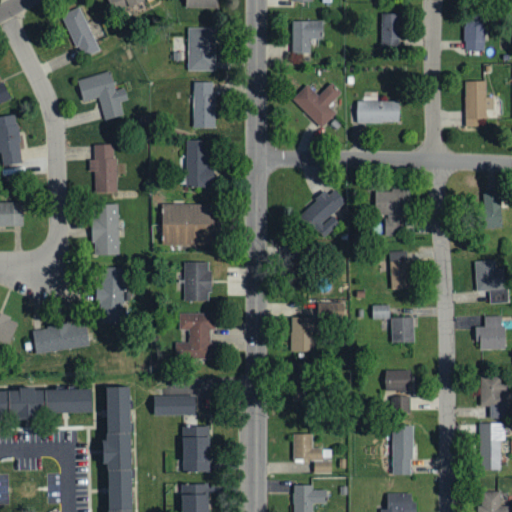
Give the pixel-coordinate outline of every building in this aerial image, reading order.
[(107,0),(113,13),(141,0),(107,0)] [(99,49),(78,6),(61,14),(81,57),(99,49)] [(484,50),(485,12),(464,11),(464,49),(484,50)] [(380,44),(399,44),(399,13),(380,13),(380,44)] [(291,20),(292,53),(310,53),(309,39),(322,39),(322,20),(291,20)] [(214,26),(187,27),(187,69),(214,69),(214,26)] [(104,119),(122,114),(119,101),(127,99),(123,87),(114,89),(109,70),(76,79),(82,100),(98,96),(104,119)] [(0,101),(9,97),(1,80),(0,80),(0,101)] [(192,127),(213,127),(214,81),(193,80),(192,127)] [(465,125),(485,125),(485,109),(493,109),(493,96),(486,96),(485,80),(464,80),(465,125)] [(336,112),(328,105),(341,91),(330,82),(318,95),(306,84),(292,99),(322,128),(336,112)] [(398,100),(356,101),(356,122),(399,122),(398,100)] [(0,115),(0,163),(21,161),(14,113),(0,115)] [(207,139),(185,139),(184,186),(212,186),(213,165),(206,165),(207,139)] [(114,143),(93,143),(94,192),(115,191),(114,143)] [(323,238),(339,223),(330,214),(345,200),(330,185),(300,214),(323,238)] [(405,214),(404,188),(374,188),(375,213),(384,213),(385,235),(401,235),(400,214),(405,214)] [(462,204),(465,229),(501,225),(499,208),(508,207),(506,191),(482,193),(483,202),(462,204)] [(0,225),(22,225),(21,201),(0,201),(0,225)] [(213,202),(161,203),(162,244),(213,243),(213,202)] [(117,203),(92,203),(93,254),(118,254),(117,203)] [(390,288),(409,287),(407,250),(389,251),(390,288)] [(474,260),(475,290),(488,289),(489,302),(506,302),(505,268),(494,268),(494,259),(474,260)] [(209,261),(183,261),(182,299),(209,300),(209,261)] [(102,266),(101,285),(98,285),(97,322),(121,323),(124,267),(102,266)] [(343,302),(317,301),(317,319),(343,319),(343,302)] [(371,318),(388,317),(388,304),(371,304),(371,318)] [(0,340),(9,343),(17,317),(0,312),(0,340)] [(214,357),(214,341),(209,341),(209,328),(214,328),(213,312),(178,312),(178,328),(188,328),(188,341),(175,341),(175,357),(214,357)] [(391,342),(413,341),(412,315),(390,316),(391,342)] [(479,349),(504,349),(503,315),(483,315),(484,326),(474,326),(475,341),(479,341),(479,349)] [(313,316),(289,316),(290,351),(313,350),(313,316)] [(88,346),(85,321),(31,328),(34,353),(88,346)] [(292,399),(313,399),(312,372),(302,373),(302,363),(291,363),(292,399)] [(384,368),(384,411),(409,411),(409,368),(384,368)] [(500,376),(480,376),(481,417),(506,417),(506,383),(500,383),(500,376)] [(106,511),(104,385),(129,384),(131,511),(106,511)] [(0,413),(0,390),(90,389),(90,412),(0,413)] [(153,415),(194,414),(194,394),(152,395),(153,415)] [(500,468),(499,439),(504,439),(504,422),(479,422),(479,468),(500,468)] [(181,425),(182,470),(211,469),(210,425),(181,425)] [(412,425),(392,425),(391,474),(411,474),(412,425)] [(330,472),(330,447),(311,447),(311,432),(292,433),(292,459),(312,458),(313,472),(330,472)] [(181,483),(181,511),(207,511),(207,483),(181,483)] [(312,484),(292,484),(292,511),(312,511),(312,503),(326,503),(325,489),(312,489),(312,484)] [(511,511),(511,504),(499,504),(500,490),(481,490),(480,511),(511,511)] [(411,493),(386,493),(386,508),(379,508),(379,511),(414,511),(415,501),(411,501),(411,493)]
